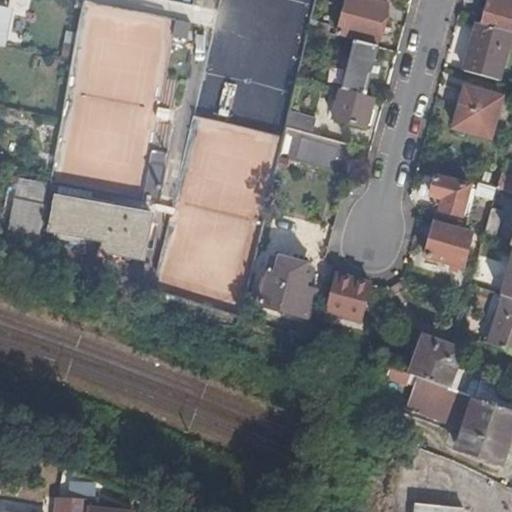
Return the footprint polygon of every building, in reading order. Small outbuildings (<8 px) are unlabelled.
[(385,6),(365,0),(346,0),(337,35),(374,45),(385,6)] [(511,0),(488,0),(482,23),(511,31),(511,0)] [(464,73),(499,82),(511,33),(477,24),(464,73)] [(355,42),(341,91),(363,97),(376,49),(355,42)] [(502,98),(465,89),(454,129),(490,139),(502,98)] [(370,111),(373,99),(363,97),(341,91),(333,119),(365,129),(366,126),(369,126),(373,112),(370,111)] [(288,113),(285,128),(311,135),(314,120),(288,113)] [(156,206),(163,168),(150,166),(143,203),(156,206)] [(167,169),(163,168),(156,206),(159,206),(167,169)] [(511,178),(501,175),(497,190),(511,194),(511,178)] [(469,188),(436,178),(430,197),(444,200),(441,212),(461,217),(469,188)] [(141,213),(56,198),(52,227),(48,226),(47,229),(51,230),(51,231),(105,241),(103,251),(144,259),(152,215),(141,213)] [(47,206),(18,201),(9,245),(39,253),(47,206)] [(492,209),(485,233),(484,237),(494,241),(502,212),(492,209)] [(426,258),(462,268),(471,233),(435,224),(426,258)] [(315,292),(306,289),(311,269),(274,259),(262,305),(308,318),(315,292)] [(511,260),(502,296),(505,297),(511,299),(511,260)] [(372,285),(337,276),(327,313),(362,322),(372,285)] [(511,299),(505,297),(488,345),(511,352),(511,299)] [(316,332),(313,342),(324,345),(327,335),(316,332)] [(411,374),(411,376),(416,378),(428,382),(449,389),(455,369),(461,352),(423,339),(418,356),(412,358),(407,371),(411,374)] [(464,371),(455,369),(449,389),(457,392),(464,371)] [(449,389),(428,382),(416,410),(465,428),(457,450),(498,466),(511,428),(511,410),(475,398),(457,392),(449,389)] [(511,392),(482,382),(475,398),(511,410),(511,392)] [(321,416),(306,410),(302,421),(283,466),(278,478),(291,485),(321,416)] [(96,511),(89,507),(82,502),(57,500),(56,511),(96,511)] [(464,511),(465,508),(418,501),(416,511),(464,511)] [(96,511),(118,511),(100,510),(100,509),(93,503),(82,502),(89,507),(96,511)]
